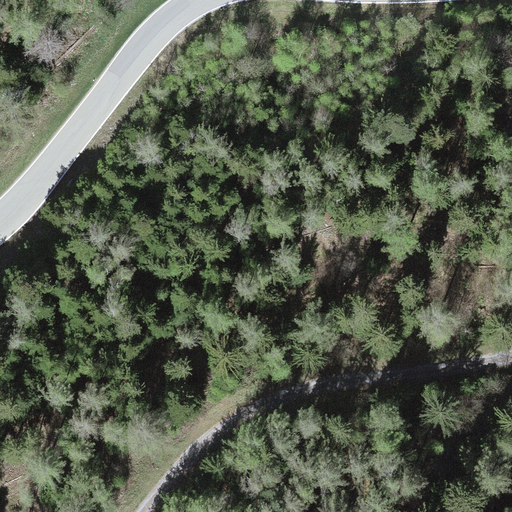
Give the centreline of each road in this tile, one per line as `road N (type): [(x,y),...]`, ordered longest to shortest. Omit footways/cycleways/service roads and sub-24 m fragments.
road 1 (track): [(153,511),(185,454),(289,390),(511,354)]
road 2 (tertiary): [(191,0),(162,21),(38,168),(0,198)]
